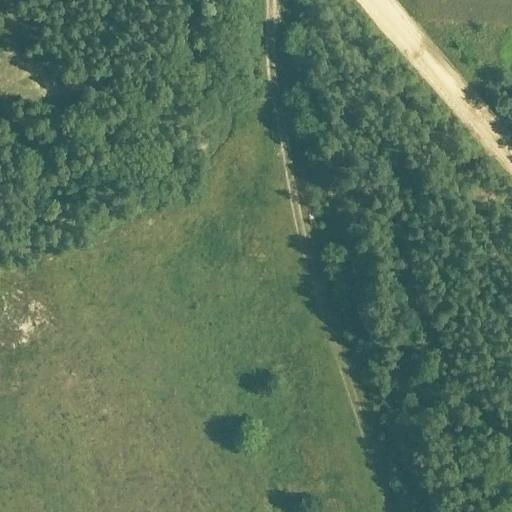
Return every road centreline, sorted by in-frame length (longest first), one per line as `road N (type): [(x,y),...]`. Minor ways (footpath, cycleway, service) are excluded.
road 1 (track): [(264,0),(291,180),(323,313),(391,511)]
road 2 (track): [(379,0),(511,148)]
